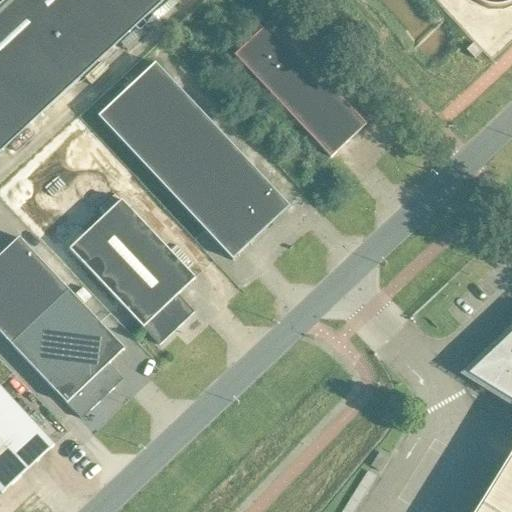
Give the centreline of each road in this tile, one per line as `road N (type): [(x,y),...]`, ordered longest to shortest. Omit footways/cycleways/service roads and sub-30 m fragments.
road 1 (unclassified): [(93,511),(511,121)]
road 2 (unknown): [(180,0),(0,180)]
road 3 (unknown): [(0,342),(130,478)]
